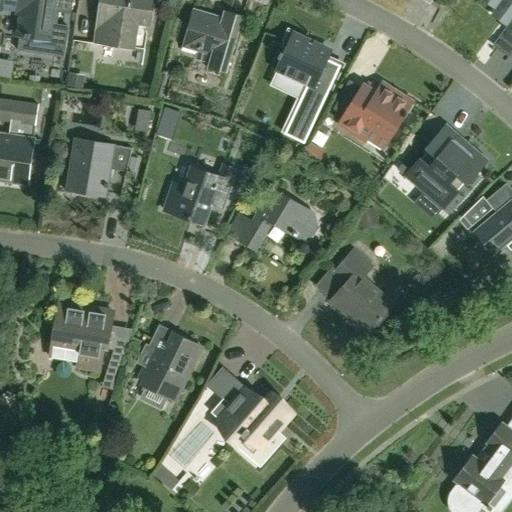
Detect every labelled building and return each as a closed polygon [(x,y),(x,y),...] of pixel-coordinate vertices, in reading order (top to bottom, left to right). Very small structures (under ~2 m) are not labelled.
[(4,0),(3,11),(20,13),(17,35),(22,35),(20,51),(67,57),(74,0),(4,0)] [(121,47),(136,49),(139,25),(151,27),(155,0),(103,0),(96,45),(121,49),(121,47)] [(511,0),(480,0),(511,22),(505,31),(511,36),(511,0)] [(172,3),(159,1),(158,13),(168,15),(172,3)] [(211,57),(209,65),(207,69),(227,75),(244,17),(225,11),(223,18),(194,9),(182,48),(211,57)] [(284,46),(282,50),(280,49),(277,56),(279,56),(273,68),(306,83),(284,132),(304,141),(340,63),(327,57),(330,50),(305,39),(306,37),(287,28),(280,44),(284,46)] [(82,87),(84,75),(69,73),(67,85),(82,87)] [(382,83),(376,93),(363,85),(351,105),(340,98),(333,109),(344,116),(338,125),(363,141),(371,128),(389,139),(413,102),(382,83)] [(0,181),(28,186),(31,163),(37,126),(35,126),(38,104),(0,98),(0,120),(13,123),(10,140),(0,138),(0,181)] [(150,119),(151,109),(139,108),(137,117),(150,119)] [(429,151),(409,173),(446,205),(466,182),(467,184),(487,161),(447,126),(427,149),(429,151)] [(68,192),(106,197),(110,169),(129,172),(134,149),(76,140),(68,192)] [(324,150),(317,145),(315,147),(309,143),(306,148),(320,156),(324,150)] [(134,173),(137,158),(132,157),(129,172),(134,173)] [(166,211),(205,224),(212,204),(224,209),(237,171),(224,167),(220,178),(194,169),(187,189),(175,184),(166,211)] [(257,249),(273,222),(297,236),(301,238),(313,235),(318,228),(315,215),(311,213),(273,190),(243,241),(257,249)] [(483,197),(459,222),(467,232),(493,209),(483,197)] [(511,198),(496,212),(497,214),(474,233),(494,256),(511,241),(511,198)] [(379,225),(374,207),(357,213),(362,230),(379,225)] [(332,301),(369,334),(394,305),(363,278),(373,267),(354,251),(334,273),(347,284),(332,301)] [(78,368),(101,371),(104,348),(108,349),(114,312),(73,306),(73,308),(56,306),(50,344),(53,345),(50,359),(77,364),(78,368)] [(167,355),(148,345),(139,363),(146,367),(141,376),(149,380),(147,386),(176,401),(203,348),(175,334),(168,348),(170,349),(167,355)] [(29,361),(30,348),(14,346),(13,360),(29,361)] [(113,390),(125,352),(114,350),(103,387),(113,390)] [(272,453),(286,438),(278,431),(292,415),(291,414),(282,406),(281,404),(280,405),(275,400),(273,398),(273,399),(272,398),(269,395),(261,405),(260,404),(243,389),(242,389),(240,392),(229,404),(227,402),(223,398),(211,412),(217,418),(215,420),(240,441),(244,437),(245,436),(245,437),(249,433),(262,445),(272,453)] [(114,418),(117,407),(110,405),(107,416),(114,418)] [(449,498),(449,502),(450,505),(451,508),(454,511),(455,511),(471,511),(473,511),(475,509),(482,500),(485,503),(497,511),(501,511),(511,498),(511,475),(511,473),(511,431),(502,424),(488,442),(490,444),(477,461),(473,457),(455,480),(459,483),(452,492),(450,495),(449,498)] [(179,481),(161,465),(153,474),(172,490),(179,481)]
